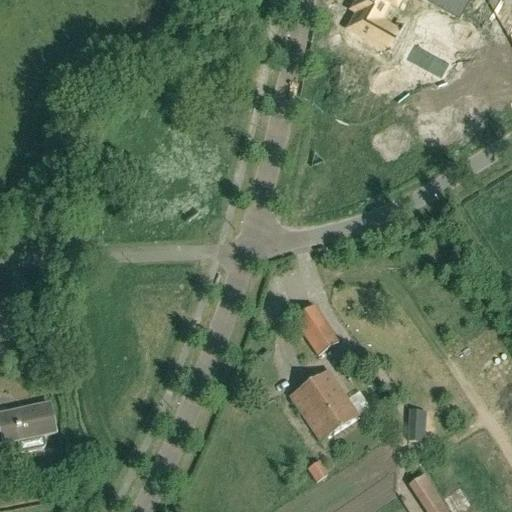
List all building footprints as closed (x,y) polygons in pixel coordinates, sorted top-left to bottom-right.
[(358,0),(352,11),(358,14),(349,30),(383,49),(392,32),(378,23),(388,4),(395,8),(399,0),(463,0),(467,1),(467,0),(358,0)] [(293,321),(297,328),(318,358),(338,344),(313,308),(293,321)] [(319,443),(357,417),(326,372),(288,398),(319,443)] [(0,430),(4,445),(16,442),(18,453),(22,455),(42,451),(45,447),(42,436),(55,433),(49,405),(0,415),(0,430)] [(317,464),(307,471),(316,484),(326,477),(317,464)] [(424,511),(446,511),(423,477),(408,487),(424,511)] [(457,511),(481,511),(467,489),(450,501),(457,511)]
